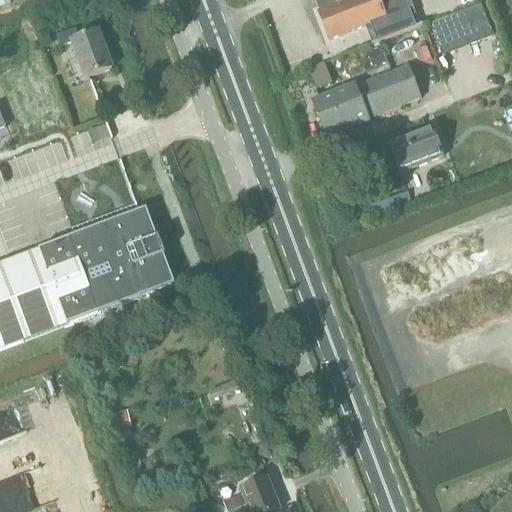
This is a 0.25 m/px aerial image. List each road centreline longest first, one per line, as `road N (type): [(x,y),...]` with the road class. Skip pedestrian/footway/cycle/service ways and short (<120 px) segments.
road 1 (primary): [(396,511),(204,0)]
road 2 (unclassified): [(168,0),(357,511)]
